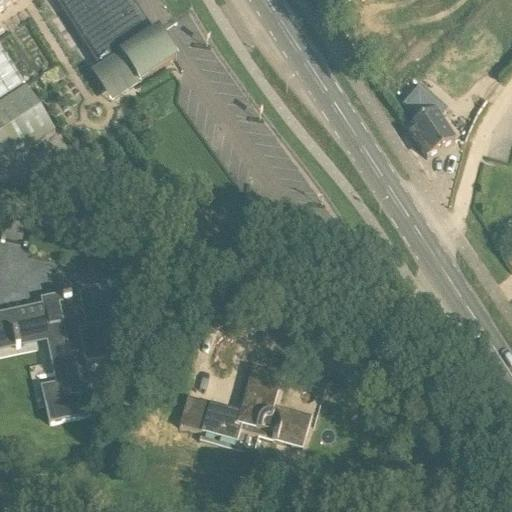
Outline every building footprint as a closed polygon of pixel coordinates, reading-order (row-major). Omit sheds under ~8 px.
[(0,0),(0,12),(18,0),(52,0),(100,72),(121,58),(139,86),(176,62),(158,34),(155,36),(131,0),(0,0)] [(0,103),(24,88),(0,51),(0,141),(1,140),(15,161),(55,136),(55,135),(26,91),(0,108),(0,103)] [(407,131),(408,132),(412,137),(411,137),(427,161),(455,142),(441,120),(454,111),(461,120),(474,112),(463,94),(407,131)] [(0,348),(15,346),(16,352),(20,351),(19,345),(50,339),(60,386),(42,390),(46,408),(92,398),(78,333),(86,331),(79,300),(71,302),(71,299),(42,305),(43,308),(0,317),(0,348)] [(127,321),(93,328),(98,350),(121,345),(127,321)] [(245,450),(255,453),(258,440),(302,453),(312,420),(274,409),(283,379),(253,370),(240,415),(188,400),(179,429),(202,436),(199,443),(244,455),(245,450)]
